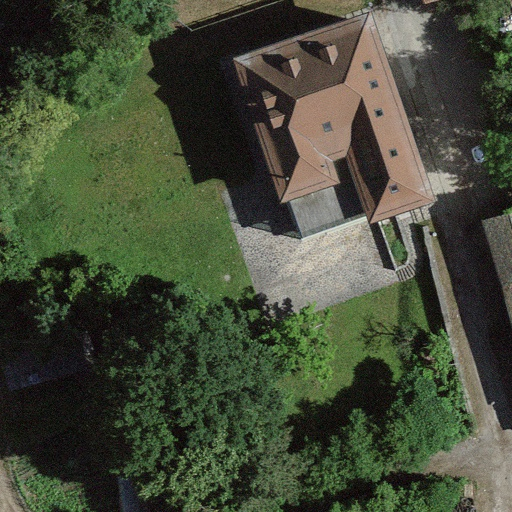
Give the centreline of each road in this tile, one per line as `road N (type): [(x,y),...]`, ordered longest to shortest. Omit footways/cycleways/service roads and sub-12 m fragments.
road 1 (track): [(459,220),(511,496)]
road 2 (track): [(501,439),(299,511)]
